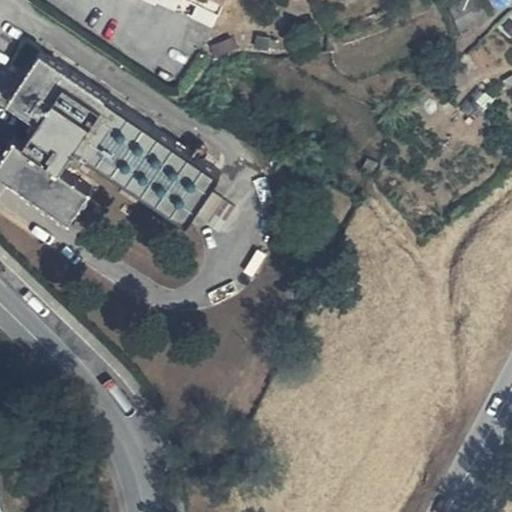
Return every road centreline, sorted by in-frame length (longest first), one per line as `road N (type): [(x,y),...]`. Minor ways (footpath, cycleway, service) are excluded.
road 1 (secondary): [(144,511),(113,420),(84,379),(0,296)]
road 2 (unclassified): [(511,385),(444,511)]
